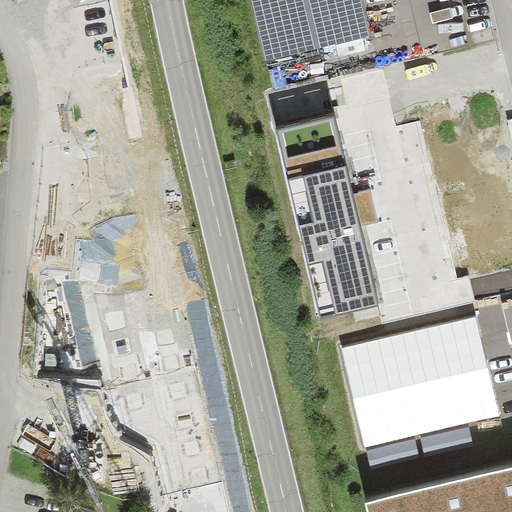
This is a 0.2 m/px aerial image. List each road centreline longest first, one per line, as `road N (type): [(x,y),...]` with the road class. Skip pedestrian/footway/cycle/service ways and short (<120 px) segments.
road 1 (secondary): [(286,511),(168,0)]
road 2 (residential): [(0,422),(22,149),(17,67),(0,36)]
